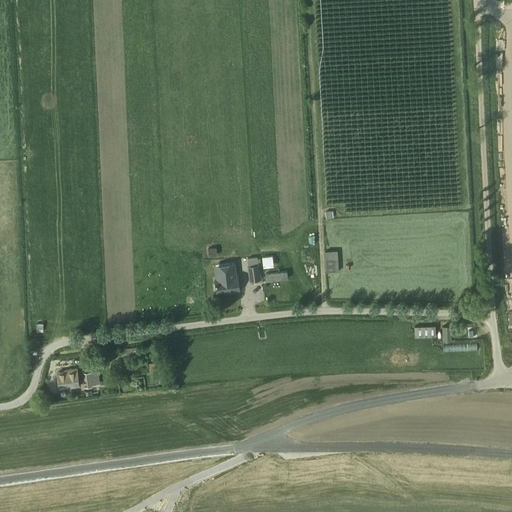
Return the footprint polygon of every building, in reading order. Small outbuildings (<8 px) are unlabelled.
[(339,272),(337,251),(325,252),(326,272),(339,272)] [(262,256),(263,268),(274,267),(273,255),(262,256)] [(257,257),(247,258),(248,267),(247,267),(249,282),(261,280),(259,265),(258,265),(258,262),(260,261),(259,257),(257,257)] [(232,277),(215,279),(216,293),(239,290),(237,276),(235,277),(235,273),(231,273),(232,277)] [(414,327),(415,337),(435,337),(435,326),(414,327)] [(451,326),(442,327),(443,342),(452,342),(451,326)] [(57,373),(59,388),(84,385),(84,387),(92,386),(90,372),(82,373),(83,378),(78,379),(76,368),(69,369),(70,371),(57,373)]
